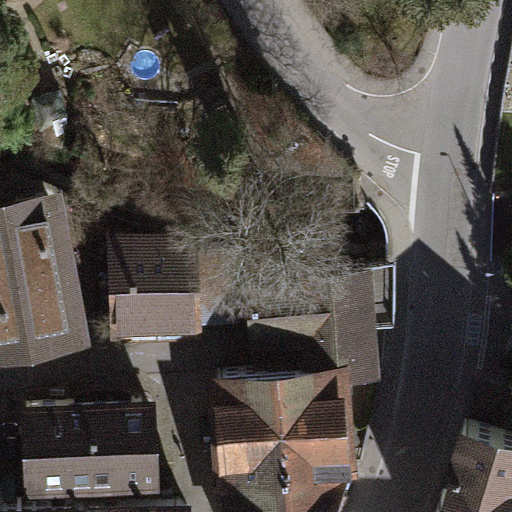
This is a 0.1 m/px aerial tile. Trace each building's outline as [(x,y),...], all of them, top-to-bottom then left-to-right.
[(0,157),(0,195),(45,187),(0,157)] [(45,187),(0,195),(0,354),(88,338),(59,184),(45,187)] [(192,227),(108,232),(114,331),(197,327),(196,318),(239,316),(235,238),(192,241),(192,227)] [(345,362),(346,376),(380,375),(376,324),(393,321),(391,260),(244,270),(253,350),(308,344),(310,365),(345,362)] [(310,365),(206,373),(214,479),(225,479),(227,511),(329,511),(352,453),(346,376),(345,362),(310,365)] [(151,400),(23,404),(26,486),(154,481),(151,400)] [(511,511),(511,437),(460,421),(430,511),(511,511)] [(187,511),(187,499),(76,502),(76,511),(187,511)] [(76,511),(76,502),(0,503),(0,511),(76,511)]
